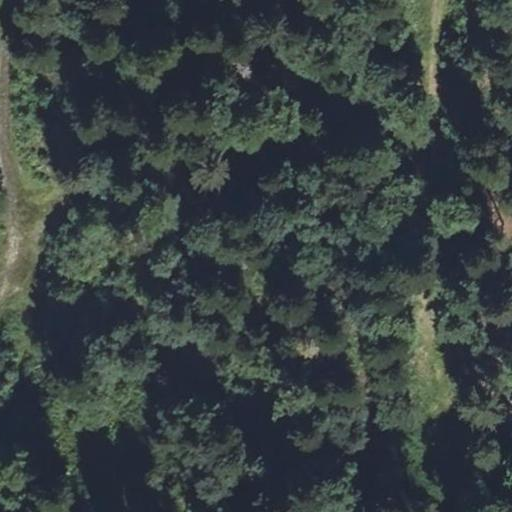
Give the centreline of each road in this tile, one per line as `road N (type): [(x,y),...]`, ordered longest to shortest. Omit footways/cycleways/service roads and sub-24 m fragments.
road 1 (track): [(23,272),(61,206),(147,0)]
road 2 (track): [(11,0),(1,108),(23,272)]
